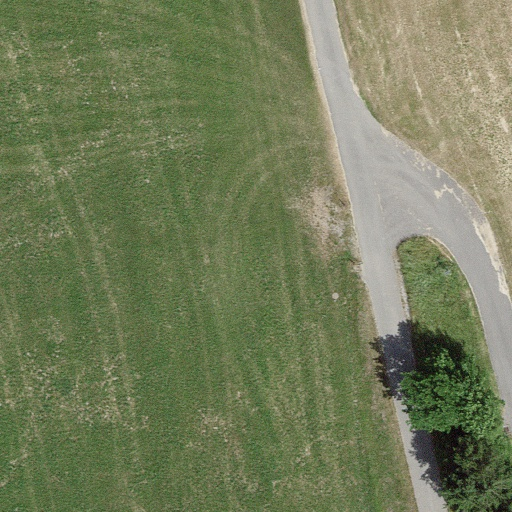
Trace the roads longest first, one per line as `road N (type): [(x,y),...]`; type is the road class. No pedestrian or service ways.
road 1 (unclassified): [(362,183),(431,511)]
road 2 (unclassified): [(362,183),(405,191),(437,212),(465,249),(511,368)]
road 3 (unclassified): [(320,0),(362,183)]
